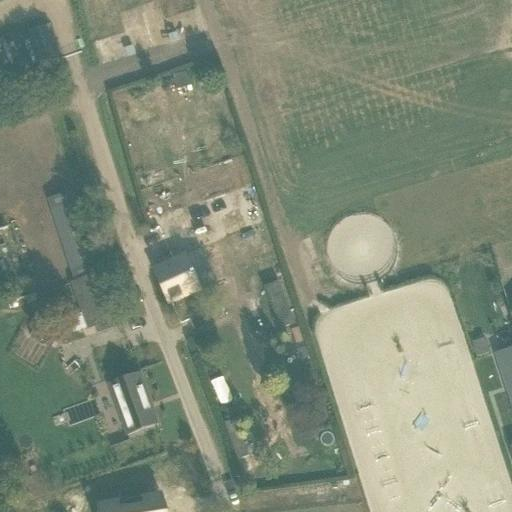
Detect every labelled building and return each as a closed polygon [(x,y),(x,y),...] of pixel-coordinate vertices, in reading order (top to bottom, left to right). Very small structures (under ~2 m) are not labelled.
[(27,31),(37,62),(58,56),(48,25),(27,31)] [(187,73),(173,77),(176,90),(191,86),(187,73)] [(237,180),(197,198),(204,211),(243,193),(237,180)] [(70,276),(91,270),(71,202),(51,208),(70,276)] [(251,266),(229,276),(239,298),(282,279),(260,229),(238,238),(251,266)] [(201,249),(153,270),(168,303),(186,295),(216,282),(201,249)] [(102,272),(71,284),(88,330),(95,327),(97,334),(115,328),(112,321),(120,318),(102,272)] [(278,283),(265,288),(281,329),(295,324),(278,283)] [(511,511),(511,313),(511,314),(511,318),(511,348),(495,354),(511,407),(511,511)] [(40,319),(30,336),(51,347),(60,331),(40,319)] [(484,340),(472,343),(476,357),(488,353),(484,340)] [(303,342),(295,345),(298,354),(306,352),(303,342)] [(156,424),(138,375),(111,385),(129,434),(156,424)] [(235,419),(224,423),(237,459),(248,455),(235,419)] [(161,511),(159,496),(101,507),(101,511),(161,511)]
